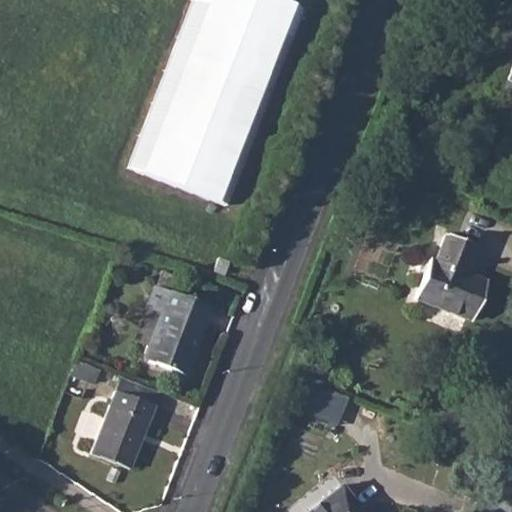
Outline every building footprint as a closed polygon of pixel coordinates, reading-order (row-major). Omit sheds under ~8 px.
[(224,205),(300,9),(277,0),(189,0),(126,167),(224,205)] [(430,257),(414,297),(470,319),(486,280),(465,272),(476,244),(446,232),(435,260),(430,257)] [(215,257),(210,271),(221,274),(225,260),(215,257)] [(163,312),(160,311),(143,358),(183,374),(208,308),(171,292),(163,312)] [(74,360),(68,374),(94,383),(99,369),(74,360)] [(320,384),(310,413),(338,423),(349,395),(320,384)] [(153,406),(114,390),(89,453),(128,468),(153,406)] [(360,511),(338,485),(305,511),(360,511)]
